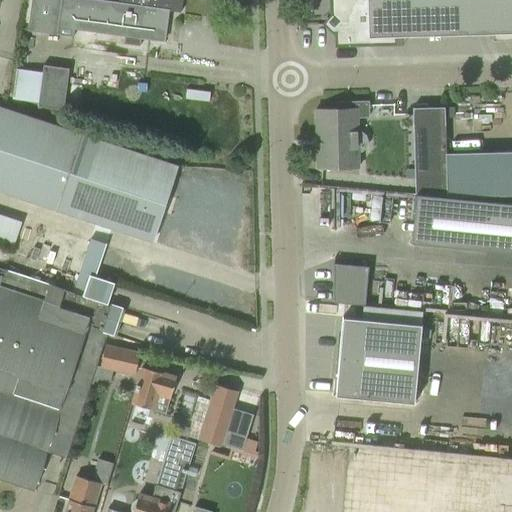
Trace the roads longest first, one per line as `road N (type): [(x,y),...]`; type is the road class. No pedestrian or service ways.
road 1 (unclassified): [(279,511),(288,417),(277,76)]
road 2 (unclassified): [(277,76),(511,73)]
